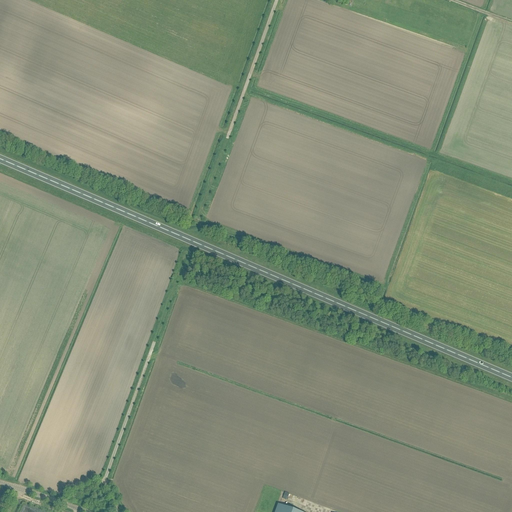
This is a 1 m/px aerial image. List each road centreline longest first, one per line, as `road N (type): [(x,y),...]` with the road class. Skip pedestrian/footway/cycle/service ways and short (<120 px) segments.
road 1 (trunk): [(511,377),(0,159)]
road 2 (unclassified): [(104,480),(175,284)]
road 3 (unclassified): [(227,137),(277,0)]
